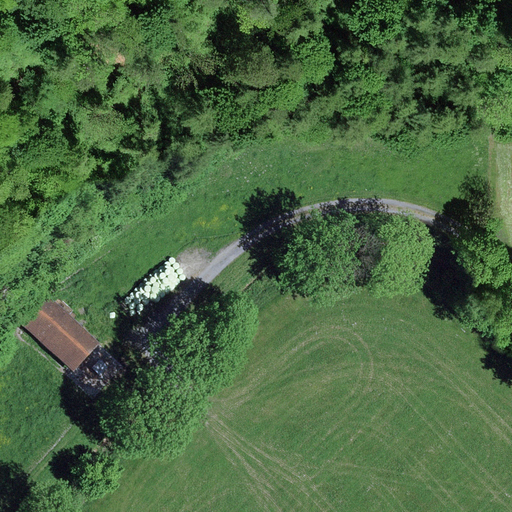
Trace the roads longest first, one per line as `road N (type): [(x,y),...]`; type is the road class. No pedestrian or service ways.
road 1 (track): [(511,277),(436,218),(393,205),(299,211),(173,302),(145,343),(171,371)]
road 2 (track): [(0,102),(167,0)]
